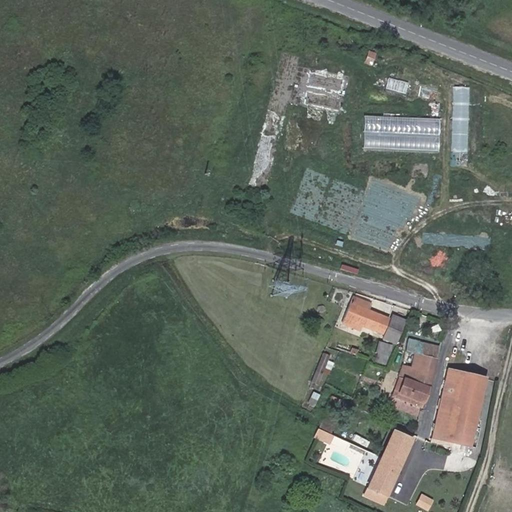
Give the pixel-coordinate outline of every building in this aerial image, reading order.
[(468,151),(470,86),(453,86),(451,150),(468,151)] [(442,118),(367,116),(366,148),(441,150),(442,118)] [(355,296),(342,324),(348,326),(349,322),(380,333),(387,319),(380,317),(381,316),(367,311),(370,303),(355,296)] [(394,345),(403,325),(392,320),(383,340),(394,345)] [(433,375),(439,346),(408,340),(401,366),(418,371),(415,382),(429,387),(433,375)] [(358,350),(350,347),(349,353),(356,355),(358,350)] [(387,356),(376,352),(373,360),(385,364),(387,356)] [(330,357),(322,354),(310,381),(318,384),(330,357)] [(424,404),(429,387),(415,382),(418,371),(401,366),(393,397),(399,399),(400,395),(424,404)] [(469,447),(485,378),(447,369),(430,442),(451,446),(452,442),(469,447)] [(424,404),(400,395),(399,399),(422,408),(424,404)] [(331,396),(317,428),(326,432),(340,400),(331,396)] [(331,437),(317,431),(314,437),(328,444),(331,437)] [(364,495),(382,504),(412,441),(394,432),(366,490),(364,495)] [(342,451),(359,452),(359,447),(350,447),(351,440),(343,440),(342,451)] [(423,493),(417,504),(429,510),(435,500),(423,493)]
